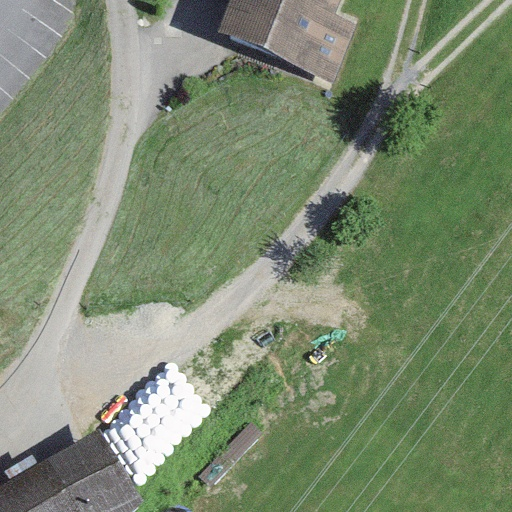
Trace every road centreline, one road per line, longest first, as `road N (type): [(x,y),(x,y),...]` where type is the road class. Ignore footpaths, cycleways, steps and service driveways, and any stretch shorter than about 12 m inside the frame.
road 1 (track): [(9,441),(104,404),(311,231),(390,106),(416,0)]
road 2 (track): [(390,106),(497,0)]
